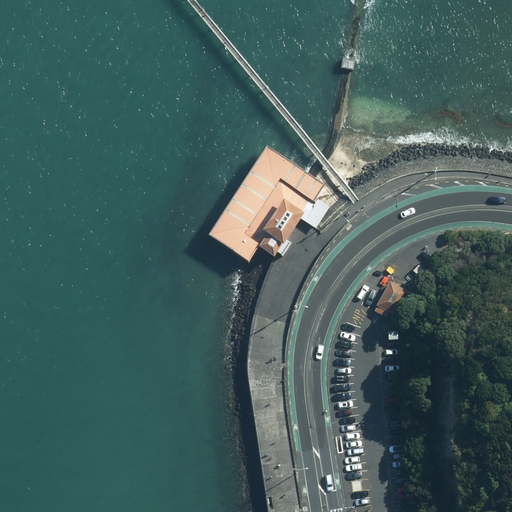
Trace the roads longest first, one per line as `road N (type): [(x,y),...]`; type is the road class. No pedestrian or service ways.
road 1 (primary): [(325,505),(299,378),(301,340),(321,290),(351,248),(395,217),(450,199),(511,201)]
road 2 (primary): [(511,220),(424,225),(372,254),(348,281),(329,314),(317,368),(325,505)]
